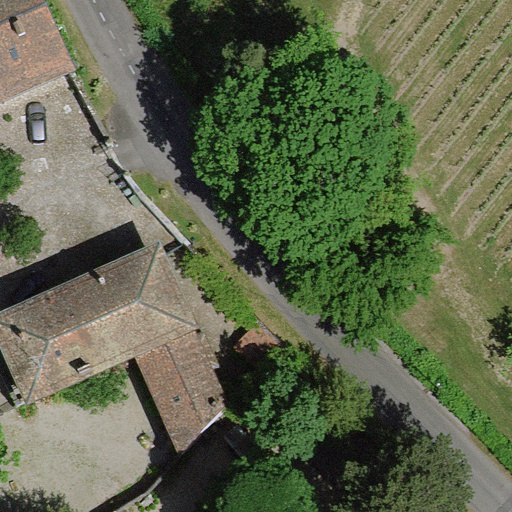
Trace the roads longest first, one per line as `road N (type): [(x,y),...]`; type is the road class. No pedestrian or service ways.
road 1 (residential): [(510,511),(224,212),(137,80),(97,0)]
road 2 (unknown): [(180,145),(0,245)]
